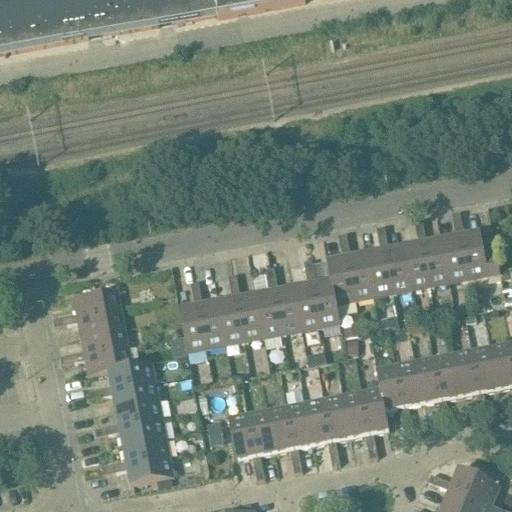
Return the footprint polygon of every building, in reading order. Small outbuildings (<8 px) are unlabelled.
[(0,0),(0,59),(218,19),(219,23),(238,19),(306,7),(305,3),(322,0),(0,0)] [(463,228),(461,217),(452,219),(454,230),(463,228)] [(425,236),(423,225),(414,226),(417,237),(425,236)] [(465,240),(463,228),(454,230),(457,242),(442,245),(450,290),(469,286),(461,241),(465,240)] [(388,243),(385,232),(377,233),(379,244),(388,243)] [(427,248),(425,236),(417,237),(419,249),(404,252),(413,297),(432,293),(423,248),(427,248)] [(481,237),(465,240),(461,241),(469,286),(501,280),(495,253),(485,255),(481,237)] [(350,249),(348,239),(340,240),(342,251),(350,249)] [(390,255),(388,243),(379,244),(381,256),(367,259),(375,304),(394,301),(385,255),(390,255)] [(442,245),(427,248),(423,248),(432,293),(450,290),(442,245)] [(344,263),(327,267),(331,286),(332,286),(337,312),(338,311),(356,308),(348,263),(352,262),(350,249),(342,251),(344,263)] [(404,252),(390,255),(385,255),(394,301),(413,297),(404,252)] [(367,259),(352,262),(348,263),(356,308),(375,304),(367,259)] [(304,268),(306,279),(315,278),(312,266),(304,268)] [(269,286),(278,285),(276,273),(267,275),(269,286)] [(503,284),(511,282),(511,281),(510,273),(501,275),(503,284)] [(308,291),(295,294),(303,337),(321,334),(313,290),(317,289),(315,278),(306,279),(308,291)] [(229,282),(231,294),(240,292),(237,281),(229,282)] [(271,298),(257,301),(265,345),(284,341),(275,297),(280,296),(278,285),(269,286),(271,298)] [(339,319),(338,311),(337,312),(332,286),(331,286),(317,289),(313,290),(321,334),(341,330),(339,319)] [(191,290),(193,301),(202,299),(200,288),(191,290)] [(233,305),(219,308),(227,352),(246,349),(238,304),(242,304),(240,292),(231,294),(233,305)] [(74,303),(77,319),(78,323),(122,314),(118,294),(74,303)] [(280,296),(275,297),(284,341),(303,337),(295,294),(280,296)] [(209,364),(208,356),(200,312),(204,311),(202,299),(193,301),(195,312),(180,315),(190,368),(209,364)] [(257,301),(242,304),(238,304),(246,349),(265,345),(257,301)] [(204,311),(200,312),(208,356),(227,352),(219,308),(204,311)] [(79,328),(82,342),(126,334),(122,314),(78,323),(77,319),(66,321),(67,330),(79,328)] [(475,320),(466,322),(467,329),(476,327),(475,320)] [(56,332),(67,330),(66,321),(54,323),(56,332)] [(396,322),(380,325),(382,334),(397,331),(396,322)] [(357,330),(343,333),(345,343),(359,340),(357,330)] [(84,357),(85,361),(130,352),(126,334),(82,342),(84,357)] [(356,346),(348,346),(348,359),(357,359),(356,346)] [(511,357),(510,347),(491,351),(499,396),(511,393),(511,357)] [(476,400),(479,412),(487,410),(485,399),(499,396),(491,351),(472,355),(480,400),(476,400)] [(133,371),(130,352),(85,361),(84,357),(73,359),(74,367),(86,365),(89,381),(109,377),(108,376),(134,372),(133,371)] [(187,361),(186,352),(178,354),(173,355),(175,363),(180,362),(187,361)] [(461,403),(476,400),(480,400),(472,355),(453,358),(461,403)] [(316,358),(308,360),(310,370),(318,369),(316,358)] [(453,358),(434,362),(443,407),(439,408),(441,419),(449,417),(447,406),(461,403),(453,358)] [(73,359),(61,361),(63,370),(74,367),(73,359)] [(423,411),(439,408),(443,407),(434,362),(415,366),(423,411)] [(401,415),(403,426),(412,425),(410,413),(423,411),(415,366),(396,369),(405,414),(401,415)] [(109,377),(111,391),(112,396),(157,387),(153,367),(133,371),(134,372),(108,376),(109,377)] [(387,418),(401,415),(405,414),(396,369),(376,373),(380,393),(381,392),(386,418),(387,418)] [(359,385),(341,388),(343,400),(352,445),(366,442),(371,441),(362,396),(361,396),(359,385)] [(113,400),(116,414),(160,406),(157,387),(112,396),(111,391),(100,394),(102,402),(113,400)] [(237,389),(231,390),(232,397),(239,396),(237,389)] [(380,393),(362,396),(371,441),(366,442),(368,453),(376,451),(374,440),(391,437),(387,418),(386,418),(381,392),(380,393)] [(102,402),(100,394),(88,396),(90,404),(102,402)] [(343,400),(324,403),(333,448),(328,449),(331,460),(339,458),(337,447),(352,445),(343,400)] [(206,402),(199,403),(201,413),(202,413),(202,419),(209,418),(206,402)] [(328,449),(333,448),(324,403),(305,407),(314,452),(328,449)] [(119,429),(120,433),(164,425),(160,406),(116,414),(119,429)] [(300,455),(314,452),(305,407),(286,411),(295,456),(291,456),(293,467),(302,466),(300,455)] [(489,422),(487,410),(479,412),(481,423),(489,422)] [(286,411),(268,414),(276,459),(291,456),(295,456),(286,411)] [(268,414),(249,418),(257,463),(253,464),(255,475),(264,473),(262,462),(276,459),(268,414)] [(451,429),(449,417),(441,419),(443,430),(451,429)] [(237,467),(253,464),(257,463),(249,418),(229,422),(237,467)] [(120,437),(123,452),(168,443),(164,425),(120,433),(119,429),(107,431),(109,439),(120,437)] [(414,436),(412,425),(403,426),(405,438),(414,436)] [(211,450),(223,448),(219,428),(207,430),(211,450)] [(97,441),(109,439),(107,431),(96,433),(97,441)] [(126,466),(127,471),(172,463),(168,443),(123,452),(126,466)] [(379,463),(376,451),(368,453),(370,464),(379,463)] [(341,470),(339,458),(331,460),(333,472),(341,470)] [(175,482),(172,463),(127,471),(126,466),(115,469),(116,477),(128,475),(131,491),(175,482)] [(293,467),(296,479),(304,477),(302,466),(293,467)] [(105,479),(116,477),(115,469),(103,471),(105,479)] [(267,485),(264,473),(255,475),(257,487),(267,485)] [(452,492),(494,509),(502,491),(459,473),(453,488),(452,492)] [(429,487),(440,491),(443,484),(432,479),(429,487)] [(450,496),(444,510),(449,511),(492,511),(494,509),(452,492),(453,488),(443,484),(440,491),(450,496)]
